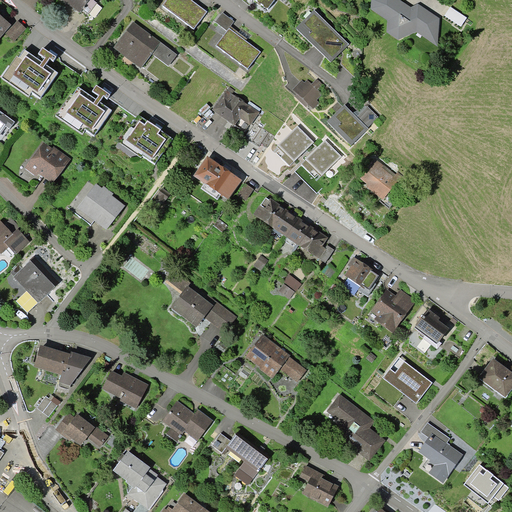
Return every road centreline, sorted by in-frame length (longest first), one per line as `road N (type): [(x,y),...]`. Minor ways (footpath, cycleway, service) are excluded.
road 1 (residential): [(9,0),(69,50),(447,301)]
road 2 (residential): [(56,334),(109,349),(368,485)]
road 3 (residential): [(0,183),(83,267),(85,278),(57,314),(56,334)]
road 4 (residential): [(485,333),(368,485)]
road 5 (residential): [(0,352),(29,445),(70,511)]
road 6 (residential): [(218,0),(349,96)]
